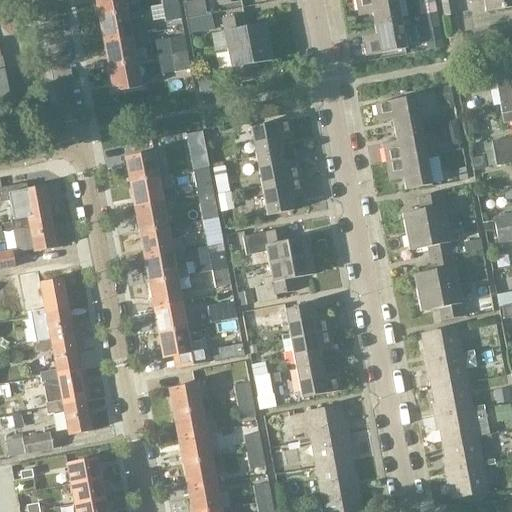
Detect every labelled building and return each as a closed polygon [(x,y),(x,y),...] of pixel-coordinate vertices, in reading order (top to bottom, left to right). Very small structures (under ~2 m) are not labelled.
[(126,9),(123,0),(94,0),(97,15),(126,9)] [(164,23),(179,20),(180,20),(175,0),(174,0),(160,3),(164,23)] [(372,23),(399,18),(396,0),(354,0),(357,15),(370,12),(372,23)] [(511,0),(482,0),(485,10),(511,5),(511,0)] [(158,8),(144,9),(146,25),(160,24),(158,8)] [(142,20),(128,23),(126,9),(97,15),(102,40),(144,32),(142,20)] [(226,48),(267,40),(263,21),(245,25),(242,12),(220,16),(223,29),(222,29),(226,48)] [(399,18),(372,23),(374,33),(361,36),(365,55),(405,47),(399,18)] [(135,60),(133,49),(147,47),(144,32),(102,40),(107,65),(135,60)] [(183,37),(167,40),(170,57),(186,54),(183,37)] [(267,40),(226,48),(230,66),(233,79),(254,74),(252,62),(270,58),(267,40)] [(0,53),(0,113),(12,111),(0,53)] [(186,54),(170,57),(173,74),(189,71),(186,54)] [(112,91),(140,85),(135,60),(107,65),(112,91)] [(511,111),(511,78),(505,80),(503,74),(478,78),(480,91),(495,88),(500,114),(511,111)] [(393,131),(420,126),(415,96),(375,103),(378,122),(391,120),(393,131)] [(511,111),(500,114),(502,124),(511,121),(511,111)] [(254,157),(282,152),(280,142),(292,139),(289,120),(249,127),(254,157)] [(386,162),(425,154),(420,126),(393,131),(395,142),(383,144),(386,162)] [(485,155),(511,149),(511,137),(490,141),(491,144),(483,145),(485,155)] [(487,167),(495,166),(511,162),(511,149),(485,155),(487,167)] [(128,181),(157,175),(152,150),(124,155),(128,181)] [(260,186),(300,178),(296,160),(284,162),(282,152),(254,157),(260,186)] [(191,169),(207,166),(204,153),(188,155),(191,169)] [(425,154),(386,162),(389,180),(402,178),(404,190),(431,185),(425,154)] [(212,191),(210,186),(211,186),(207,166),(191,169),(195,194),(212,191)] [(174,186),(159,188),(157,175),(128,181),(133,206),(162,201),(176,198),(174,186)] [(300,178),(260,186),(265,217),(292,212),(291,200),(303,198),(300,178)] [(44,186),(27,190),(26,184),(0,188),(0,202),(9,201),(13,219),(27,217),(28,222),(50,218),(44,186)] [(216,216),(214,203),(212,191),(195,194),(200,219),(216,216)] [(441,205),(439,194),(439,193),(417,197),(419,209),(401,213),(405,232),(446,225),(442,205),(441,205)] [(166,226),(164,215),(162,201),(133,206),(138,231),(166,226)] [(511,213),(492,218),(495,230),(511,226),(511,213)] [(205,244),(221,241),(216,216),(200,219),(204,239),(205,244)] [(56,249),(50,218),(28,222),(27,217),(13,219),(10,220),(13,231),(29,230),(33,253),(56,249)] [(429,259),(451,255),(448,243),(449,243),(446,225),(405,232),(408,251),(426,247),(429,259)] [(166,226),(138,231),(143,256),(182,249),(180,240),(170,242),(166,226)] [(497,244),(510,242),(511,241),(511,226),(495,230),(497,244)] [(268,265),(309,258),(305,239),(286,242),(284,230),(241,238),(245,257),(265,253),(268,265)] [(207,255),(210,269),(226,266),(223,253),(221,241),(205,244),(207,255)] [(147,281),(176,276),(187,274),(184,260),(187,260),(185,248),(182,249),(143,256),(147,281)] [(0,253),(0,269),(12,268),(9,252),(0,253)] [(416,293),(457,285),(453,267),(451,255),(429,259),(431,271),(412,274),(416,293)] [(276,301),(275,296),(296,292),(294,279),(312,275),(309,258),(268,265),(270,278),(261,280),(262,286),(254,288),(256,304),(276,301)] [(214,289),(229,286),(226,266),(210,269),(214,289)] [(152,306),(181,301),(176,276),(147,281),(152,306)] [(45,315),(67,311),(61,280),(40,284),(39,280),(38,280),(22,283),(24,293),(40,291),(44,310),(45,315)] [(457,285),(416,293),(419,311),(438,308),(440,320),(462,316),(460,304),(457,285)] [(157,331),(185,326),(181,301),(152,306),(157,331)] [(219,319),(235,316),(233,302),(216,306),(219,319)] [(511,305),(501,307),(503,320),(511,318),(511,305)] [(290,341),(329,334),(326,314),(313,317),(311,306),(284,310),(290,341)] [(73,341),(67,311),(45,315),(44,310),(28,313),(34,344),(50,341),(51,345),(73,341)] [(185,326),(157,331),(162,357),(178,354),(180,366),(208,360),(204,337),(188,340),(185,326)] [(461,356),(461,354),(456,328),(420,335),(423,351),(421,351),(423,363),(461,356)] [(295,370),(322,364),(320,354),(332,352),(329,334),(290,341),(295,370)] [(79,371),(73,341),(51,345),(50,341),(34,344),(36,354),(52,352),(56,371),(57,376),(79,371)] [(493,345),(476,347),(479,368),(496,365),(493,345)] [(466,383),(462,359),(461,356),(423,363),(425,375),(427,375),(430,390),(466,383)] [(295,370),(300,396),(300,398),(340,391),(336,372),(324,375),(322,364),(295,370)] [(83,391),(79,371),(57,376),(56,371),(40,374),(42,384),(44,384),(48,404),(62,401),(62,406),(85,402),(84,399),(88,398),(87,390),(83,391)] [(282,374),(266,376),(268,389),(283,387),(282,374)] [(202,410),(199,395),(206,394),(204,382),(197,384),(168,390),(173,415),(202,410)] [(472,411),(471,409),(466,383),(430,390),(433,404),(431,404),(433,418),(472,411)] [(236,403),(252,399),(248,384),(233,386),(236,403)] [(22,386),(8,385),(7,402),(22,402),(22,386)] [(239,420),(256,417),(252,399),(236,403),(239,420)] [(91,432),(85,402),(62,406),(62,401),(48,404),(45,404),(47,414),(64,412),(68,437),(91,432)] [(310,440),(347,432),(345,422),(342,422),(339,406),(304,413),(310,440)] [(178,440),(206,435),(202,410),(173,415),(178,440)] [(477,437),(472,413),(472,411),(433,418),(436,430),(438,430),(440,444),(477,437)] [(11,421),(13,430),(30,426),(28,417),(11,421)] [(0,432),(10,431),(8,418),(0,419),(0,432)] [(315,468),(349,460),(347,447),(350,446),(347,432),(310,440),(315,468)] [(48,433),(21,438),(25,457),(52,451),(48,433)] [(245,453),(261,449),(258,434),(242,437),(245,453)] [(182,465),(211,459),(206,435),(178,440),(182,465)] [(482,464),(481,463),(477,437),(440,444),(443,458),(441,459),(444,472),(482,464)] [(249,469),(265,467),(261,449),(245,453),(249,469)] [(187,490),(215,484),(211,459),(182,465),(187,490)] [(319,494),(357,487),(355,476),(352,476),(349,460),(315,468),(319,494)] [(96,461),(65,467),(69,488),(100,482),(96,463),(96,461)] [(487,493),(482,467),(482,464),(444,472),(446,483),(448,483),(451,499),(487,493)] [(31,472),(19,475),(21,483),(33,480),(31,472)] [(306,501),(304,472),(285,473),(286,502),(306,501)] [(100,482),(69,488),(73,508),(104,502),(102,494),(100,482)] [(190,511),(210,511),(220,510),(215,484),(187,490),(190,511)] [(255,503),(271,500),(268,484),(252,487),(255,503)] [(357,487),(319,494),(322,511),(358,511),(357,501),(360,500),(357,487)] [(256,511),(273,511),(271,500),(255,503),(256,511)] [(105,511),(104,502),(73,508),(73,511),(105,511)]
